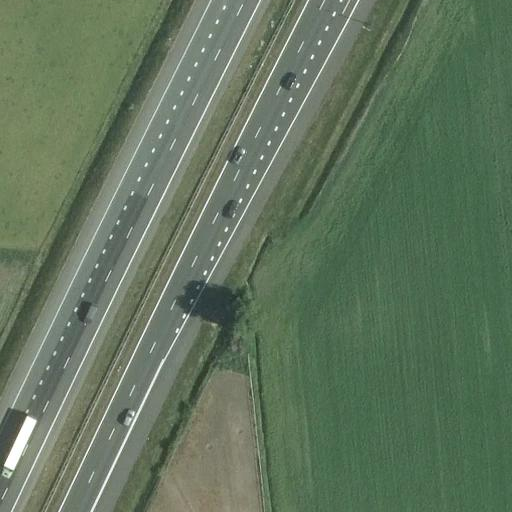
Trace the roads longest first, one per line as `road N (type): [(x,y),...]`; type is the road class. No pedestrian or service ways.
road 1 (motorway): [(74,511),(324,0)]
road 2 (motorway): [(236,16),(0,506)]
